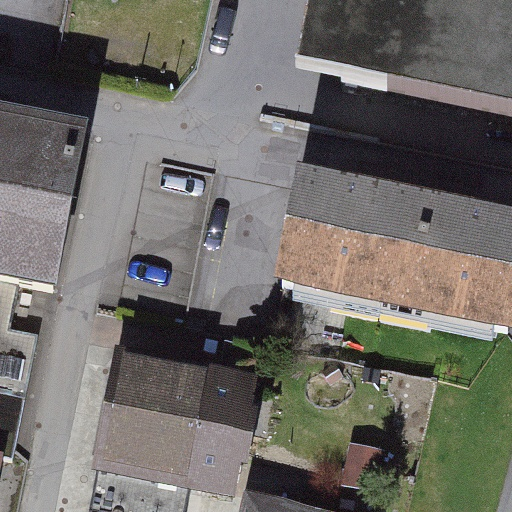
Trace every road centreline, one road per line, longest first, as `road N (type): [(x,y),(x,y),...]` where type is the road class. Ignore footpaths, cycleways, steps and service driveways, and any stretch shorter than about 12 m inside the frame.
road 1 (residential): [(136,129),(110,298),(41,511)]
road 2 (residential): [(136,129),(511,198)]
road 3 (residential): [(0,100),(136,129)]
